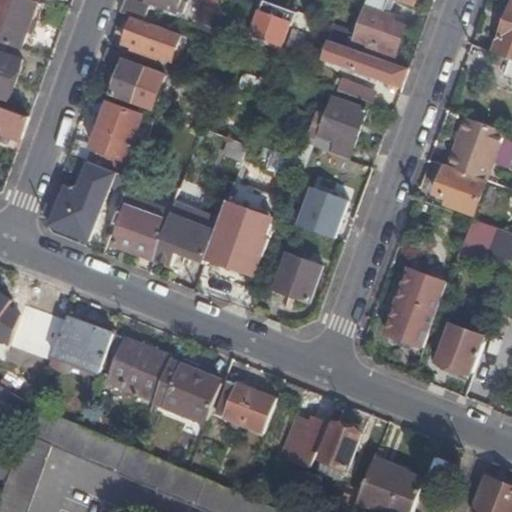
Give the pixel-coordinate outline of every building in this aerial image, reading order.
[(0,0),(0,40),(12,45),(22,49),(39,3),(31,0),(0,0)] [(152,7),(131,0),(127,0),(123,12),(135,17),(147,21),(152,7)] [(203,0),(222,7),(224,0),(149,0),(149,2),(185,15),(189,3),(184,1),(184,0),(203,0)] [(291,24),(294,25),(298,13),(263,0),(261,0),(257,11),(291,24)] [(386,14),(390,0),(372,0),(357,40),(397,55),(407,27),(395,23),(396,18),(386,14)] [(511,10),(501,40),(511,44),(511,10)] [(284,45),(291,24),(257,11),(249,32),(284,45)] [(154,31),(156,24),(147,21),(135,17),(126,43),(173,61),(180,41),(154,31)] [(301,51),(308,33),(294,28),(288,47),(301,51)] [(0,96),(11,100),(25,61),(9,54),(12,45),(0,40),(0,96)] [(400,87),(404,88),(410,70),(331,41),(325,59),(393,84),(391,89),(398,92),(400,87)] [(128,61),(130,55),(110,48),(105,60),(124,68),(114,96),(135,104),(143,86),(157,91),(163,74),(128,61)] [(343,93),(366,102),(369,93),(350,87),(349,89),(345,88),(343,93)] [(315,146),(351,159),(368,112),(334,99),(327,121),(317,118),(312,133),(307,131),(303,141),(315,146)] [(129,162),(146,116),(111,103),(94,149),(129,162)] [(0,132),(22,140),(31,118),(0,106),(0,132)] [(505,131),(469,118),(456,154),(460,155),(455,169),(487,181),(505,131)] [(244,161),(249,146),(230,139),(225,154),(244,161)] [(289,172),(304,178),(315,146),(303,141),(300,140),(289,172)] [(456,154),(450,168),(455,169),(460,155),(456,154)] [(118,171),(92,161),(80,193),(68,188),(53,226),(90,242),(110,194),(118,171)] [(476,215),(475,219),(490,224),(493,216),(478,211),(486,188),(492,189),(494,184),(487,181),(455,169),(450,168),(448,167),(438,195),(451,200),(449,204),(476,215)] [(341,237),(353,195),(312,184),(300,226),(341,237)] [(117,246),(156,260),(173,213),(127,196),(116,225),(124,227),(117,246)] [(221,222),(208,258),(258,276),(272,238),(270,237),(277,219),(229,201),(221,222)] [(180,248),(208,259),(208,258),(221,222),(176,205),(173,213),(156,260),(173,266),(177,256),(180,248)] [(511,232),(500,228),(492,251),(509,258),(511,249),(511,232)] [(466,241),(461,254),(482,263),(488,250),(466,241)] [(177,256),(205,266),(208,259),(180,248),(177,256)] [(312,302),(324,266),(289,254),(276,289),(312,302)] [(461,254),(457,265),(485,275),(489,265),(482,263),(461,254)] [(427,348),(450,284),(411,270),(397,308),(403,310),(393,336),(427,348)] [(397,308),(388,334),(393,336),(403,310),(397,308)] [(104,364),(115,333),(68,314),(53,353),(101,372),(104,364)] [(438,360),(476,375),(489,338),(451,324),(438,360)] [(156,398),(171,360),(173,355),(115,333),(104,364),(116,369),(110,380),(156,398)] [(209,419),(224,381),(171,360),(156,398),(209,419)] [(266,432),(279,398),(238,382),(225,415),(266,432)] [(290,511),(241,492),(189,469),(136,447),(82,424),(34,404),(18,451),(9,474),(5,487),(0,499),(0,511),(25,511),(51,444),(134,478),(211,511),(290,511)] [(312,468),(329,424),(314,417),(312,422),(297,416),(281,455),(312,468)] [(348,470),(364,432),(337,422),(321,459),(348,470)] [(440,487),(450,462),(438,457),(428,481),(440,487)] [(360,498),(394,511),(413,511),(426,480),(375,459),(360,498)] [(511,511),(511,487),(489,478),(474,511),(511,511)] [(294,511),(310,511),(311,510),(297,503),(294,511)]
